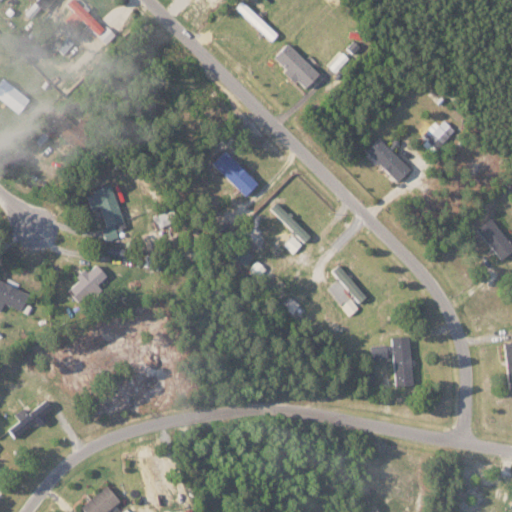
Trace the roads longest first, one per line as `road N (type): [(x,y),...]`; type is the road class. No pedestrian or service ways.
road 1 (residential): [(463,439),(463,350),(438,295),(146,0)]
road 2 (residential): [(26,511),(85,449),(154,424),(265,408),(463,439)]
